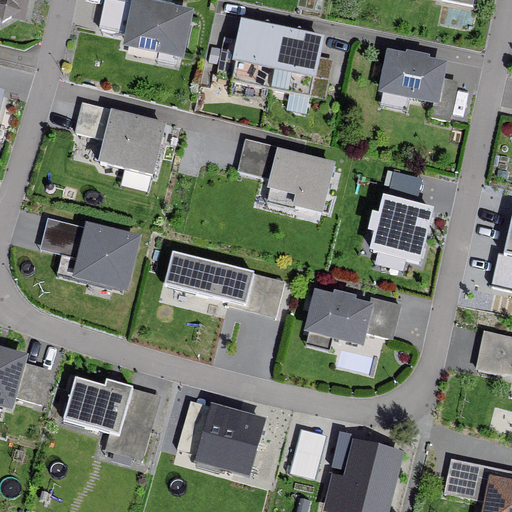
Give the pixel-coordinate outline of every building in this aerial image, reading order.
[(0,0),(0,22),(0,24),(14,16),(21,17),(24,0),(0,0)] [(150,11),(105,1),(98,32),(128,38),(126,47),(178,58),(186,18),(170,15),(171,10),(151,6),(150,11)] [(242,80),(283,88),(293,40),(251,32),(242,80)] [(283,88),(325,97),(334,49),(293,40),(283,88)] [(457,70),(400,59),(391,104),(448,115),(457,70)] [(164,124),(113,113),(101,162),(152,174),(164,124)] [(333,164),(279,151),(267,201),(322,213),(333,164)] [(431,211),(385,199),(372,249),(419,260),(431,211)] [(118,286),(132,236),(84,224),(71,274),(118,286)] [(246,272),(170,252),(161,283),(237,303),(246,272)] [(365,307),(313,294),(304,328),(356,342),(365,307)] [(0,400),(8,403),(20,356),(0,350),(0,400)] [(127,390),(75,376),(64,418),(116,432),(127,390)] [(263,421),(213,408),(198,462),(248,475),(263,421)] [(346,511),(382,511),(396,453),(353,443),(338,510),(346,511)] [(511,511),(511,485),(490,482),(484,511),(511,511)]
